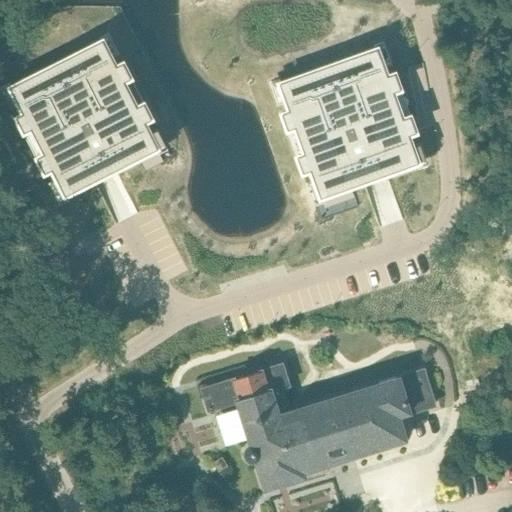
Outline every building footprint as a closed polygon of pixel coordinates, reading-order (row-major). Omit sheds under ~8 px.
[(103,41),(10,88),(23,114),(16,117),(24,133),(31,130),(65,197),(158,150),(150,135),(145,124),(152,120),(144,104),(137,108),(124,83),(131,79),(123,63),(116,67),(103,41)] [(377,48),(279,84),(289,111),(281,114),(287,131),(295,128),(304,154),(297,157),(303,174),(310,171),(315,183),(320,199),(419,164),(393,93),(401,90),(395,73),(387,76),(377,48)] [(198,172),(143,187),(154,228),(209,213),(198,172)] [(281,365),(198,391),(201,399),(205,398),(209,410),(237,401),(251,446),(250,446),(249,447),(248,448),(247,449),(246,450),(246,451),(246,453),(246,454),(246,455),(246,456),(247,458),(248,459),(249,460),(250,460),(251,461),(252,461),(254,461),(255,461),(256,461),(265,489),(274,487),(305,477),(303,472),(406,440),(398,416),(434,406),(423,371),(287,413),(280,388),(288,385),(281,365)] [(222,457),(212,464),(218,473),(228,467),(222,457)]
